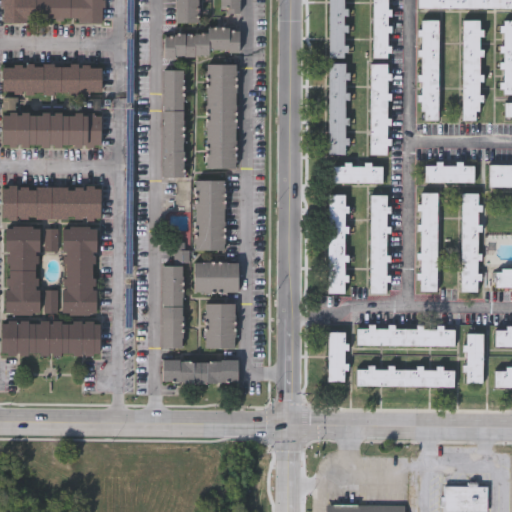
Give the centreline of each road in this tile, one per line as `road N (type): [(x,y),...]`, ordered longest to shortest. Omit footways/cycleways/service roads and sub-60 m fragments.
road 1 (secondary): [(0,427),(511,432)]
road 2 (tertiary): [(286,0),(286,511)]
